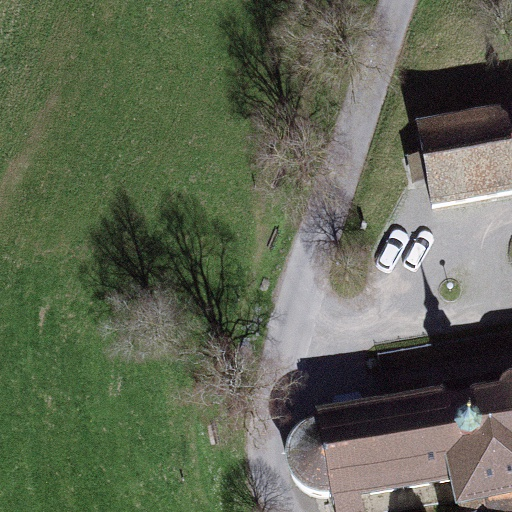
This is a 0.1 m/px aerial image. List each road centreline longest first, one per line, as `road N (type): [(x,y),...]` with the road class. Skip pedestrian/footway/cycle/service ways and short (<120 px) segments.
road 1 (track): [(293,511),(277,473),(275,422),(329,196)]
road 2 (unclassified): [(329,196),(400,0)]
